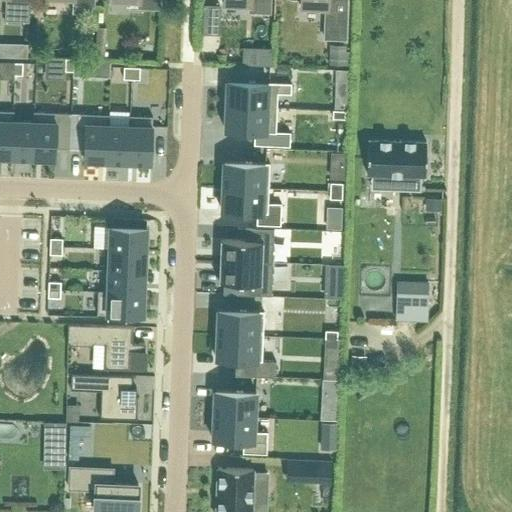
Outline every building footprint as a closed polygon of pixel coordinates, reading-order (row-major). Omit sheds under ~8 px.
[(6,0),(6,19),(27,20),(27,0),(6,0)] [(224,0),(224,5),(255,6),(255,11),(269,12),(269,0),(224,0)] [(301,0),(301,8),(332,9),(331,22),(345,23),(346,0),(301,0)] [(64,70),(72,71),(73,58),(65,58),(64,70)] [(6,74),(14,74),(14,62),(6,62),(6,74)] [(22,62),(14,62),(14,74),(22,75),(22,62)] [(123,78),(131,79),(131,67),(123,66),(123,78)] [(139,67),(131,67),(131,79),(139,79),(139,67)] [(335,82),(347,82),(347,70),(336,70),(335,82)] [(225,105),(276,107),(277,93),(290,93),(290,83),(226,80),(225,105)] [(346,109),(346,98),(335,97),(335,109),(346,109)] [(275,132),(276,107),(225,105),(224,130),(275,132)] [(12,120),(13,120),(13,110),(0,109),(0,156),(10,157),(12,120)] [(332,110),(332,118),(344,118),(344,110),(332,110)] [(33,121),(32,157),(54,158),(56,112),(33,111),(32,121),(33,121)] [(107,124),(108,124),(109,114),(74,113),(74,128),(84,128),(83,159),(106,160),(107,124)] [(129,125),(127,161),(150,162),(152,116),(128,115),(128,125),(129,125)] [(13,120),(12,120),(10,157),(32,157),(33,121),(32,121),(13,120)] [(108,124),(107,124),(106,160),(127,161),(129,125),(128,125),(108,124)] [(366,174),(371,174),(402,175),(402,189),(419,190),(420,176),(424,176),(426,141),(368,139),(366,174)] [(222,186),(268,188),(269,163),(223,161),(222,186)] [(342,183),(330,182),(329,190),(341,191),(342,183)] [(268,188),(222,186),(221,211),(267,212),(268,188)] [(341,191),(329,190),(329,198),(341,199),(341,191)] [(402,192),(380,193),(381,208),(403,207),(402,192)] [(270,224),(294,216),(292,209),(268,217),(270,224)] [(109,225),(109,248),(145,249),(146,227),(109,225)] [(220,238),(219,259),(271,262),(272,228),(256,227),(256,240),(220,238)] [(50,238),(49,246),(61,246),(62,238),(50,238)] [(61,254),(61,246),(49,246),(49,254),(61,254)] [(108,269),(108,270),(144,271),(145,249),(109,248),(108,269)] [(219,259),(218,281),(230,281),(230,293),(270,295),(271,262),(219,259)] [(103,268),(102,290),(102,291),(143,293),(144,271),(108,270),(108,269),(103,268)] [(48,281),(48,289),(60,289),(60,281),(48,281)] [(397,281),(396,318),(426,320),(427,282),(397,281)] [(326,288),(325,297),(341,297),(342,289),(326,288)] [(60,289),(48,289),(47,297),(59,297),(60,289)] [(102,291),(102,290),(97,290),(96,313),(142,315),(143,293),(102,291)] [(216,334),(262,336),(263,311),(217,309),(216,334)] [(411,321),(377,323),(378,343),(412,341),(411,321)] [(92,343),(104,343),(103,368),(143,369),(143,366),(144,366),(144,351),(144,342),(132,342),(133,326),(67,323),(66,344),(92,345),(92,343)] [(336,339),(337,331),(325,330),(324,338),(336,339)] [(215,359),(243,360),(242,375),(275,376),(275,361),(261,360),(262,336),(216,334),(215,359)] [(324,338),(324,346),(336,347),(336,339),(324,338)] [(70,389),(100,390),(99,417),(136,419),(137,395),(135,395),(135,387),(132,387),(132,375),(70,372),(70,389)] [(255,391),(214,389),(213,414),(254,416),(255,391)] [(322,410),(322,419),(334,419),(334,411),(322,410)] [(253,431),(254,416),(213,414),(212,439),(242,441),(242,452),(266,453),(267,431),(253,431)] [(45,422),(45,437),(65,438),(65,422),(45,422)] [(303,475),(304,460),(287,459),(286,474),(303,475)] [(254,472),(254,468),(218,467),(216,511),(252,511),(253,495),(267,496),(268,473),(254,472)] [(94,493),(93,511),(136,511),(137,500),(137,487),(111,486),(112,472),(69,470),(68,492),(94,493)] [(318,484),(317,501),(328,501),(329,485),(318,484)]
